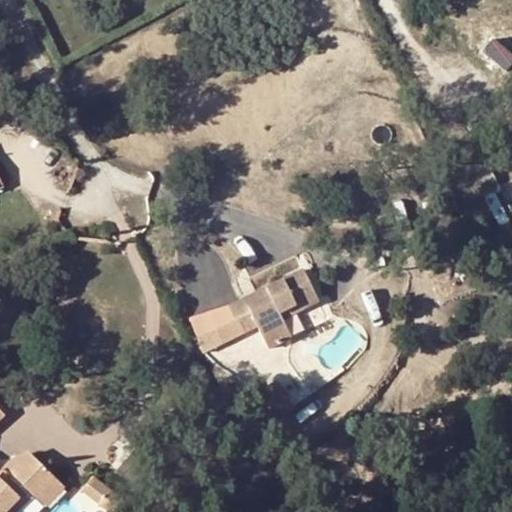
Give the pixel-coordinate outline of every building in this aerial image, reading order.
[(511,165),(511,138),(511,137),(493,146),(505,169),(511,165)] [(246,306),(241,298),(226,306),(240,332),(256,325),(266,347),(290,335),(283,320),(278,312),(313,293),(303,270),(255,292),(260,298),(246,306)] [(260,298),(255,292),(241,298),(246,306),(260,298)] [(278,312),(283,320),(317,302),(313,293),(278,312)] [(0,511),(15,511),(33,494),(36,497),(55,477),(30,453),(13,461),(2,472),(0,475),(0,511)] [(55,477),(36,497),(44,504),(64,485),(55,477)] [(107,490),(93,478),(81,490),(96,503),(107,490)] [(107,490),(96,503),(107,511),(109,511),(120,500),(107,490)]
